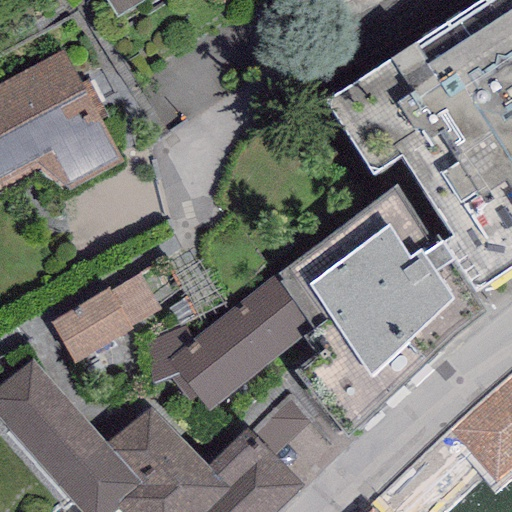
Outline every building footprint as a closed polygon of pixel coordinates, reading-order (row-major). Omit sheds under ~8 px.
[(110,0),(117,10),(132,0),(110,0)] [(511,0),(464,0),(324,96),(370,164),(397,145),(485,275),(511,255),(511,0)] [(63,48),(0,81),(0,196),(38,176),(63,195),(123,161),(63,48)] [(435,230),(395,173),(274,271),(275,273),(313,323),(302,331),(278,350),(292,367),(345,431),(485,298),(440,228),(435,230)] [(106,284),(49,318),(72,359),(159,308),(138,272),(109,289),(106,284)] [(191,399),(198,393),(208,406),(278,350),(302,331),(313,323),(275,273),(193,337),(184,325),(143,343),(150,382),(169,374),(191,399)] [(32,358),(0,382),(0,417),(83,511),(107,511),(115,504),(122,511),(266,511),(303,477),(247,422),(207,462),(149,404),(106,440),(32,358)] [(511,375),(449,433),(494,482),(511,466),(511,375)] [(262,429),(288,455),(318,426),(293,400),(262,429)]
